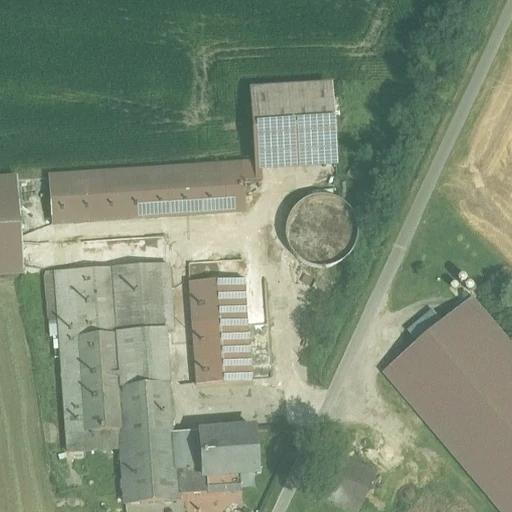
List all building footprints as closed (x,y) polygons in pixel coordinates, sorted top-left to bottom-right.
[(250,92),(255,172),(335,167),(330,87),(250,92)] [(245,212),(242,165),(48,178),(52,226),(245,212)] [(16,180),(0,180),(0,275),(22,274),(16,180)] [(177,502),(177,497),(173,433),(171,390),(167,329),(175,328),(172,269),(115,273),(123,450),(127,504),(177,502)] [(69,453),(123,450),(115,273),(56,276),(61,340),(69,453)] [(244,280),(190,284),(197,384),(251,380),(244,280)] [(511,511),(511,350),(472,302),(386,374),(502,511),(511,511)] [(255,429),(200,432),(173,433),(177,497),(207,496),(206,477),(257,474),(255,429)] [(342,458),(323,500),(350,511),(359,511),(376,473),(342,458)]
